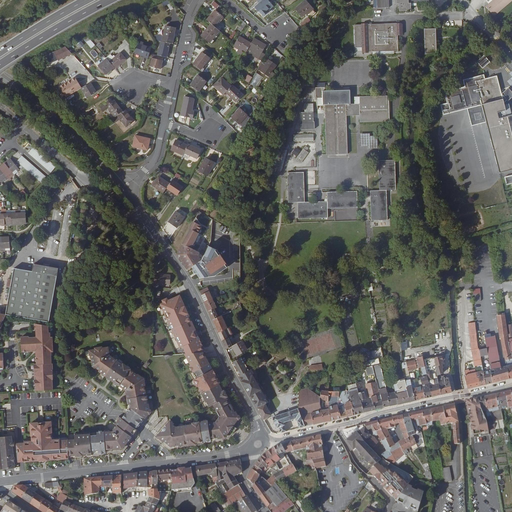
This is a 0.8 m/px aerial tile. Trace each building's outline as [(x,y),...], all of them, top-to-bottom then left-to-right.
[(169,0),(168,0),(162,3),(164,6),(168,5),(171,10),(173,9),(169,0)] [(257,0),(256,1),(259,3),(254,7),(263,17),(275,7),(268,0),(257,0)] [(302,18),(306,15),(307,15),(313,9),(306,0),(295,9),(302,18)] [(399,4),(399,11),(411,10),(411,3),(431,3),(431,0),(396,0),(397,4),(399,4)] [(511,0),(493,0),(486,6),(494,16),(511,0)] [(214,1),(211,4),(216,9),(219,6),(214,1)] [(319,9),(323,13),(328,7),(325,3),(319,9)] [(207,20),(211,24),(215,27),(223,17),(215,10),(207,20)] [(313,24),(308,18),(301,24),(304,28),(302,31),(304,34),(313,24)] [(241,32),(247,24),(243,21),(238,29),(241,32)] [(401,23),(398,24),(367,24),(368,52),(398,51),(398,35),(402,35),(403,34),(403,24),(401,23)] [(215,27),(211,24),(201,36),(210,43),(220,31),(215,27)] [(363,52),(368,52),(367,24),(354,25),(354,29),(353,29),(354,55),(363,54),(363,52)] [(153,36),(156,41),(161,42),(170,43),(172,44),(174,38),(175,33),(176,28),(166,26),(163,36),(156,34),(153,36)] [(436,29),(424,29),(425,54),(437,54),(436,29)] [(246,52),(252,43),(239,36),(233,46),(238,49),(241,51),(242,50),(246,52)] [(258,59),(262,52),(267,45),(254,38),(252,43),(246,52),(258,59)] [(153,54),(158,55),(161,42),(156,41),(153,54)] [(140,52),(140,55),(148,58),(152,48),(143,45),(144,43),(139,42),(136,51),(140,52)] [(170,43),(161,42),(158,55),(167,57),(169,48),(170,43)] [(67,47),(45,55),(48,64),(70,55),(67,47)] [(201,70),(210,58),(202,52),(193,64),(201,70)] [(109,62),(115,69),(118,66),(126,59),(120,53),(109,62)] [(486,58),(478,63),(484,71),(491,65),(486,58)] [(111,72),(115,69),(109,62),(107,59),(98,66),(106,75),(110,71),(111,72)] [(266,63),(261,71),(269,76),(276,65),(268,60),(266,63)] [(502,95),(497,76),(485,79),(483,73),(462,77),(464,84),(444,90),(447,101),(440,102),(443,112),(481,102),(500,173),(511,169),(511,115),(508,117),(504,103),(507,100),(508,101),(511,98),(511,93),(509,89),(502,95)] [(190,85),(199,91),(206,81),(198,75),(190,85)] [(226,92),(231,87),(222,77),(214,85),(224,95),(226,92)] [(72,81),(71,80),(60,87),(66,97),(81,88),(82,88),(76,78),(72,81)] [(82,88),(81,88),(87,98),(96,92),(90,82),(82,88)] [(233,85),(231,87),(226,92),(236,102),(243,95),(233,85)] [(347,116),(360,115),(360,122),(388,121),(387,96),(360,97),(360,104),(351,104),(350,90),(325,91),(325,87),(316,88),(316,98),(323,98),(323,105),(325,105),(327,155),(348,154),(347,116)] [(195,99),(185,96),(181,117),(194,119),(195,112),(193,111),(195,99)] [(118,115),(123,112),(114,100),(112,101),(111,100),(110,99),(109,99),(99,107),(103,112),(108,108),(115,117),(118,115)] [(239,124),(247,115),(240,108),(232,117),(239,124)] [(125,110),(123,112),(118,115),(126,127),(134,121),(125,110)] [(301,112),(301,122),(301,129),(315,129),(313,112),(301,112)] [(370,136),(370,133),(360,134),(360,146),(368,146),(368,149),(378,148),(378,136),(370,136)] [(150,139),(135,135),(133,147),(148,150),(150,139)] [(183,155),(184,153),(187,145),(188,145),(176,140),(171,150),(183,155)] [(187,145),(184,153),(197,159),(201,150),(197,148),(188,144),(188,145),(187,145)] [(28,152),(51,173),(56,167),(33,147),(28,152)] [(292,153),(297,156),(301,150),(296,147),(292,153)] [(303,148),(296,159),(301,163),(309,153),(303,148)] [(22,156),(16,162),(42,183),(47,178),(22,156)] [(208,176),(211,169),(213,170),(216,163),(205,158),(198,171),(208,176)] [(0,181),(1,181),(3,183),(10,177),(9,175),(12,172),(14,175),(18,172),(18,171),(20,170),(18,167),(11,159),(0,167),(0,181)] [(371,220),(388,220),(387,190),(396,190),(395,160),(379,160),(380,190),(370,191),(371,220)] [(305,202),(304,172),(288,173),(289,202),(298,202),(298,218),(328,218),(328,208),(358,208),(357,191),(327,192),(328,201),(305,202)] [(167,187),(170,183),(159,176),(155,181),(153,185),(163,193),(167,188),(167,187)] [(173,179),(170,183),(167,187),(167,188),(177,195),(183,187),(173,179)] [(6,211),(1,211),(2,214),(0,213),(0,225),(26,223),(26,212),(21,213),(21,210),(11,211),(11,213),(7,213),(6,211)] [(184,217),(176,211),(169,222),(177,227),(184,217)] [(196,217),(179,251),(187,270),(202,260),(204,257),(198,254),(199,253),(190,248),(194,241),(195,242),(198,236),(197,235),(198,233),(199,234),(201,229),(200,229),(202,226),(198,224),(199,222),(196,217)] [(5,248),(10,248),(9,237),(0,237),(0,248),(0,251),(5,251),(5,248)] [(34,264),(33,271),(14,268),(6,314),(49,322),(59,268),(34,264)] [(154,274),(154,284),(153,288),(158,288),(158,284),(170,284),(170,275),(154,274)] [(200,291),(206,304),(213,300),(208,287),(200,291)] [(185,354),(203,352),(205,352),(178,296),(167,302),(166,300),(162,303),(162,304),(160,305),(185,354)] [(209,311),(217,307),(213,300),(206,304),(209,311)] [(217,307),(209,311),(213,320),(221,316),(217,307)] [(511,352),(509,340),(508,333),(505,314),(497,315),(500,337),(501,343),(505,358),(511,356),(511,352)] [(218,332),(224,329),(228,328),(222,315),(221,316),(213,320),(218,332)] [(468,323),(472,350),(475,366),(477,366),(482,365),(479,350),(479,348),(478,348),(478,346),(475,322),(468,323)] [(36,391),(53,390),(52,379),(53,379),(53,364),(52,364),(51,356),(51,352),(53,352),(53,351),(52,337),(50,337),(50,333),(50,332),(48,333),(48,326),(35,323),(35,330),(36,330),(37,337),(29,338),(29,337),(21,337),(22,352),(23,352),(27,351),(32,351),(32,352),(36,351),(36,355),(37,357),(37,362),(37,364),(34,365),(35,371),(34,371),(34,372),(34,373),(35,373),(35,377),(35,380),(36,386),(36,391)] [(224,329),(218,332),(222,341),(226,349),(233,346),(231,343),(229,338),(228,338),(224,329)] [(233,346),(239,355),(248,350),(242,340),(233,346)] [(487,348),(490,369),(493,383),(507,379),(509,378),(507,366),(504,367),(501,367),(497,343),(486,345),(487,347),(487,348)] [(75,440),(68,440),(68,456),(68,457),(92,455),(91,454),(91,451),(98,450),(98,453),(106,453),(106,451),(114,451),(114,449),(114,448),(122,448),(130,436),(131,437),(137,430),(135,429),(138,426),(144,418),(145,419),(150,412),(147,395),(146,395),(144,387),(145,387),(144,381),(144,379),(142,378),(138,374),(137,375),(130,370),(131,369),(124,364),(113,357),(113,358),(110,356),(109,352),(110,352),(109,347),(102,348),(102,347),(95,348),(95,350),(89,350),(88,351),(89,356),(90,356),(91,359),(92,359),(93,362),(93,366),(99,370),(98,371),(126,391),(128,404),(130,404),(130,407),(124,415),(122,419),(119,416),(114,423),(117,426),(113,431),(109,432),(109,430),(104,431),(104,432),(97,432),(97,435),(97,438),(90,438),(90,435),(90,433),(74,434),(75,440)] [(479,350),(482,365),(486,384),(493,383),(490,369),(487,348),(479,350)] [(230,400),(203,352),(185,354),(191,365),(189,366),(193,372),(195,372),(198,378),(194,380),(197,386),(198,386),(203,393),(201,394),(209,407),(213,405),(217,411),(231,403),(230,400)] [(265,356),(254,364),(258,368),(269,360),(265,356)] [(444,356),(435,357),(436,366),(442,365),(444,365),(443,360),(445,360),(444,356)] [(234,362),(241,375),(249,370),(241,357),(234,362)] [(437,375),(437,369),(436,366),(435,357),(428,358),(423,359),(424,360),(425,366),(432,396),(441,394),(439,383),(437,375)] [(415,360),(407,362),(408,367),(408,371),(410,378),(414,377),(412,370),(415,369),(415,368),(417,367),(416,361),(415,360)] [(425,366),(424,360),(417,361),(418,367),(419,368),(421,367),(425,366)] [(239,375),(241,375),(234,362),(232,363),(239,376),(239,375)] [(388,393),(387,390),(386,388),(381,364),(373,366),(375,374),(377,382),(379,394),(381,394),(384,407),(390,406),(388,393)] [(486,384),(482,365),(477,366),(478,371),(476,372),(477,378),(478,378),(480,385),(486,384)] [(375,374),(373,366),(366,367),(367,376),(375,374)] [(432,396),(425,366),(421,367),(424,377),(420,378),(421,380),(425,398),(432,396)] [(241,375),(239,375),(249,393),(257,407),(266,403),(269,402),(251,369),(249,370),(241,375)] [(470,374),(469,370),(469,369),(465,370),(465,375),(468,388),(480,385),(478,378),(477,378),(476,372),(470,374)] [(439,383),(441,394),(452,392),(449,379),(449,378),(448,377),(447,376),(446,376),(442,377),(441,374),(437,375),(439,383)] [(425,398),(421,380),(418,380),(420,386),(416,386),(415,381),(413,382),(412,378),(410,379),(415,400),(425,398)] [(415,400),(410,379),(405,380),(410,401),(415,400)] [(396,392),(398,404),(410,401),(405,380),(393,383),(395,388),(396,392)] [(379,394),(377,382),(366,384),(368,398),(371,397),(373,402),(367,404),(366,399),(364,392),(362,382),(356,383),(364,412),(384,407),(381,394),(379,394)] [(364,412),(356,383),(348,385),(349,393),(354,415),(364,412)] [(320,396),(320,399),(326,401),(326,404),(326,409),(322,410),(324,422),(331,420),(328,401),(329,391),(329,387),(326,386),(326,388),(325,390),(323,390),(321,390),(320,396)] [(299,390),(299,408),(305,426),(324,422),(322,410),(320,399),(320,396),(308,388),(299,390)] [(511,393),(511,390),(495,394),(499,410),(501,409),(511,407),(511,411),(511,393)] [(339,401),(339,391),(338,391),(329,391),(328,401),(331,420),(341,418),(338,405),(339,401)] [(354,415),(349,393),(347,394),(346,391),(344,391),(343,391),(339,391),(339,401),(338,405),(341,418),(354,415)] [(398,404),(396,392),(388,393),(390,406),(398,404)] [(495,394),(484,397),(488,413),(490,412),(491,416),(493,421),(496,429),(502,428),(504,428),(503,420),(501,409),(499,410),(495,394)] [(486,411),(488,417),(491,416),(490,412),(488,413),(484,397),(479,398),(482,407),(483,412),(486,411)] [(482,407),(479,398),(467,401),(470,417),(472,426),(471,426),(472,430),(473,430),(474,435),(489,431),(487,422),(487,421),(483,412),(482,407)] [(266,403),(257,407),(258,410),(265,421),(272,416),(266,403)] [(208,429),(211,439),(215,438),(217,437),(218,439),(225,437),(229,432),(233,426),(239,418),(236,412),(235,412),(232,407),(230,404),(217,411),(220,417),(216,422),(207,424),(208,429)] [(431,409),(433,421),(440,420),(441,425),(453,423),(454,444),(460,443),(459,433),(459,422),(458,422),(455,404),(431,409)] [(305,426),(299,408),(272,417),(277,428),(279,427),(281,433),(287,431),(283,422),(296,418),(299,427),(305,426)] [(431,409),(422,411),(424,418),(425,418),(427,425),(432,424),(433,421),(431,409)] [(422,411),(416,412),(418,419),(420,426),(427,424),(425,418),(424,418),(422,411)] [(416,412),(409,414),(410,418),(411,421),(413,420),(416,420),(418,419),(416,412)] [(403,415),(408,433),(414,431),(411,421),(410,418),(409,414),(403,415)] [(408,433),(403,415),(393,417),(395,424),(399,423),(402,433),(403,433),(405,439),(398,442),(403,452),(404,454),(405,454),(408,452),(407,449),(409,448),(411,451),(412,450),(411,447),(417,444),(417,446),(424,443),(422,432),(418,434),(415,435),(409,437),(408,433)] [(393,417),(378,421),(381,429),(391,448),(391,449),(390,450),(393,455),(386,459),(394,463),(404,454),(403,452),(398,442),(395,444),(387,429),(396,426),(395,424),(393,417)] [(208,429),(207,424),(207,421),(179,425),(180,427),(176,427),(173,425),(174,424),(170,421),(166,426),(162,432),(161,431),(157,436),(164,442),(164,441),(168,444),(167,445),(170,448),(174,447),(174,446),(179,445),(179,446),(196,443),(196,444),(203,443),(203,441),(211,440),(211,439),(208,429)] [(378,421),(365,424),(369,430),(371,429),(372,429),(375,435),(377,434),(381,441),(386,451),(381,455),(386,459),(393,455),(390,450),(391,449),(391,448),(381,429),(378,421)] [(493,421),(487,422),(489,431),(496,429),(493,421)] [(21,443),(16,443),(18,459),(22,459),(25,459),(25,461),(31,461),(61,459),(61,457),(68,456),(68,440),(60,440),(61,442),(51,443),(50,435),(52,435),(51,424),(46,424),(46,422),(36,422),(36,425),(31,425),(31,436),(33,436),(33,444),(24,444),(24,443),(21,443)] [(369,430),(365,424),(343,430),(342,430),(342,431),(342,432),(347,440),(353,450),(356,448),(373,467),(381,460),(367,445),(363,442),(364,442),(364,441),(364,440),(366,439),(371,435),(368,430),(369,430)] [(321,435),(308,438),(316,468),(326,466),(324,457),(322,445),(323,445),(321,435)] [(12,436),(0,437),(0,468),(15,467),(12,436)] [(31,442),(24,442),(24,443),(24,444),(33,444),(33,436),(31,436),(31,442)] [(122,449),(131,437),(130,436),(122,448),(114,448),(114,449),(122,449)] [(373,437),(367,441),(369,443),(374,448),(378,443),(373,437)] [(282,445),(286,453),(294,451),(306,448),(308,460),(306,460),(308,469),(312,468),(312,469),(316,468),(308,438),(291,441),(282,445)] [(282,445),(281,445),(274,447),(264,454),(261,458),(267,464),(269,468),(278,472),(283,470),(286,477),(296,471),(286,453),(282,445)] [(404,454),(394,463),(398,465),(408,458),(404,454)] [(255,465),(252,469),(260,475),(262,471),(264,473),(269,468),(267,464),(261,458),(255,465)] [(230,479),(234,476),(235,476),(243,472),(241,460),(225,463),(230,479)] [(381,460),(373,467),(374,467),(385,481),(382,484),(386,489),(389,486),(393,482),(389,478),(395,472),(389,465),(387,467),(381,460)] [(230,479),(225,463),(215,464),(218,482),(215,483),(227,502),(230,506),(235,503),(238,501),(246,495),(239,484),(234,476),(230,479)] [(218,482),(215,464),(191,468),(193,477),(194,477),(212,473),(213,482),(215,483),(218,482)] [(451,474),(450,467),(442,468),(444,475),(451,474)] [(193,477),(191,468),(185,468),(170,470),(173,479),(173,483),(171,490),(192,488),(195,484),(194,477),(193,477)] [(247,478),(253,484),(256,482),(259,477),(262,479),(263,477),(260,475),(252,469),(247,478)] [(173,479),(170,470),(158,471),(158,481),(173,479)] [(273,474),(267,481),(272,486),(276,484),(275,483),(276,483),(286,477),(283,470),(278,472),(273,474)] [(147,484),(148,472),(138,473),(137,487),(147,487),(147,484)] [(137,487),(138,473),(124,475),(124,489),(137,487)] [(452,481),(451,474),(444,475),(445,482),(452,481)] [(113,476),(113,486),(113,493),(120,493),(121,493),(122,475),(113,476)] [(113,486),(113,476),(85,479),(85,496),(99,493),(106,493),(106,487),(113,486)] [(393,482),(389,486),(392,488),(390,490),(392,492),(394,490),(399,496),(404,490),(399,485),(401,483),(398,479),(393,482)] [(270,510),(270,511),(284,511),(294,505),(294,504),(293,503),(288,498),(283,502),(270,489),(266,492),(262,488),(256,482),(253,484),(252,486),(260,496),(270,510)] [(272,486),(270,489),(283,502),(288,498),(276,484),(272,486)] [(22,498),(28,488),(32,488),(31,485),(23,485),(14,486),(12,492),(22,498)] [(423,493),(417,491),(411,488),(407,486),(404,490),(399,496),(396,500),(403,504),(410,507),(418,511),(423,493)] [(30,504),(36,494),(28,488),(22,498),(30,504)] [(64,503),(68,496),(63,493),(62,491),(61,489),(59,490),(60,492),(61,493),(57,499),(64,503)] [(149,495),(150,497),(160,500),(161,492),(158,492),(158,489),(149,490),(149,495)] [(68,496),(73,499),(78,500),(79,498),(79,497),(69,493),(64,490),(62,491),(63,493),(68,496)] [(311,492),(294,502),(298,508),(302,506),(301,503),(313,496),(311,492)] [(38,509),(44,499),(36,494),(30,504),(38,509)] [(246,495),(238,501),(243,509),(252,503),(246,495)] [(66,511),(70,503),(73,499),(68,496),(64,503),(60,509),(66,511)] [(160,500),(150,497),(147,502),(157,505),(160,500)] [(42,511),(47,511),(52,504),(44,499),(38,509),(42,511)] [(8,511),(16,511),(19,509),(10,502),(5,509),(8,511)] [(157,505),(147,502),(145,507),(144,506),(143,508),(139,506),(135,511),(153,511),(154,511),(157,505)] [(72,511),(75,506),(70,503),(66,511),(72,511)] [(243,509),(244,511),(255,511),(257,511),(252,503),(243,509)]
